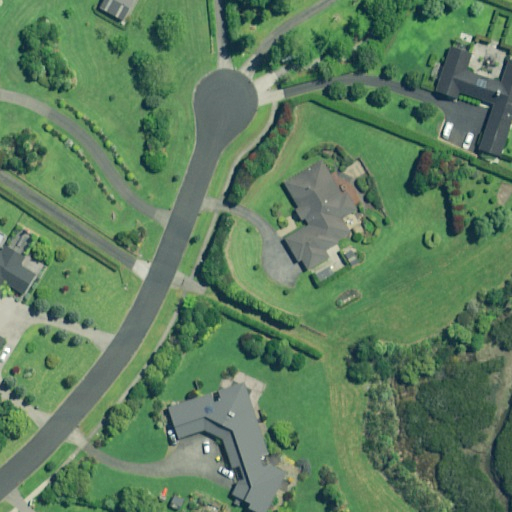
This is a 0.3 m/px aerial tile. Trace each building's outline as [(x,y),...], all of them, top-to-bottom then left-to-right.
[(134,0),(103,0),(99,9),(123,22),(134,0)] [(474,52),(472,52),(453,45),(438,90),(458,97),(460,98),(462,91),(482,98),(496,103),(481,149),(503,156),(511,127),(511,59),(510,62),(504,82),(496,80),(472,71),(469,70),(469,67),(474,52)] [(338,239),(348,233),(352,231),(344,218),(359,209),(348,192),(344,195),(323,159),(320,161),(285,182),(297,202),(300,207),(297,209),(298,210),(302,216),(304,219),(307,218),(310,224),(289,237),(287,238),(300,261),(303,259),(310,269),(311,269),(331,256),(327,250),(338,244),(340,242),(338,239)] [(2,253),(0,251),(0,347),(5,340),(0,336),(0,294),(6,284),(23,294),(35,275),(20,266),(25,258),(5,247),(2,253)] [(270,451),(264,433),(247,382),(221,391),(224,400),(216,403),(213,393),(170,407),(181,437),(205,429),(223,438),(234,469),(241,466),(246,480),(241,482),(234,494),(254,504),(251,509),(257,511),(268,511),(275,500),(288,472),(274,464),(266,467),(262,456),(271,453),(270,451)]
